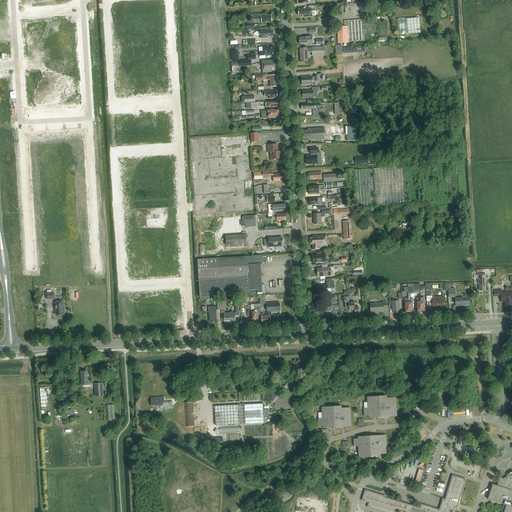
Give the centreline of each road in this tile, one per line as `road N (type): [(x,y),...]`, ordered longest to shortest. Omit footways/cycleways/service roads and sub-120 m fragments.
road 1 (unknown): [(156,0),(180,264),(117,266),(103,0)]
road 2 (unknown): [(80,0),(97,263),(31,268),(21,114)]
road 3 (track): [(92,0),(112,350)]
road 4 (unclassified): [(304,333),(283,0)]
road 5 (secondary): [(11,348),(304,333)]
road 6 (secondary): [(304,333),(494,322)]
road 7 (residential): [(499,421),(437,428),(369,473),(354,511)]
